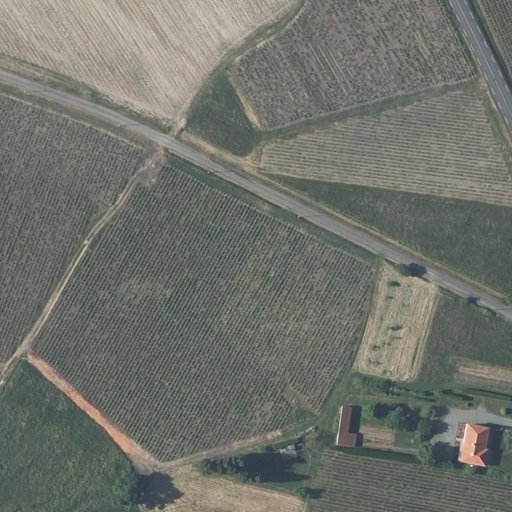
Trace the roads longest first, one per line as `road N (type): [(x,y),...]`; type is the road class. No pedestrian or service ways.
road 1 (unclassified): [(511,314),(169,143),(0,75)]
road 2 (track): [(221,64),(262,141),(492,80)]
road 3 (track): [(162,140),(88,238),(0,380)]
road 4 (track): [(299,0),(221,64),(169,143)]
road 5 (secondary): [(454,0),(511,121)]
